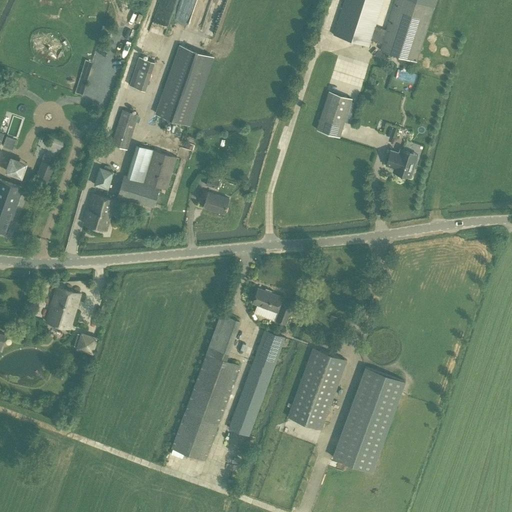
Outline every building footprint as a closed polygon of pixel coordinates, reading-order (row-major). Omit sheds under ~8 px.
[(183,0),(175,20),(187,25),(196,0),(183,0)] [(217,33),(226,0),(212,0),(212,2),(203,3),(198,1),(199,19),(201,14),(205,15),(205,16),(203,26),(203,31),(212,33),(217,33)] [(369,45),(371,38),(382,42),(380,49),(416,60),(435,0),(395,0),(386,29),(375,25),(383,0),(344,0),(333,34),(369,45)] [(157,20),(161,15),(167,19),(172,13),(161,6),(153,17),(157,20)] [(156,113),(188,124),(212,55),(180,44),(156,113)] [(129,84),(145,90),(154,61),(139,56),(129,84)] [(86,58),(76,90),(83,93),(93,60),(86,58)] [(317,128),(340,136),(352,98),(329,90),(317,128)] [(111,143),(127,148),(138,114),(123,109),(111,143)] [(1,145),(11,148),(15,138),(5,135),(1,145)] [(117,195),(153,206),(160,185),(166,187),(176,155),(139,144),(129,176),(123,175),(117,195)] [(399,172),(411,176),(417,157),(408,155),(410,151),(400,148),(399,151),(391,149),(386,164),(394,167),(393,170),(399,172)] [(7,171),(20,176),(25,161),(12,156),(7,171)] [(35,178),(47,183),(54,164),(42,159),(35,178)] [(94,183),(108,188),(113,170),(100,166),(94,183)] [(205,185),(217,188),(220,179),(208,176),(205,185)] [(0,228),(7,231),(23,186),(0,177),(0,228)] [(203,206),(224,213),(229,197),(208,190),(203,206)] [(83,222),(105,230),(116,199),(93,191),(83,222)] [(46,320),(69,328),(80,292),(56,285),(46,320)] [(276,310),(277,308),(279,309),(281,303),(279,302),(282,295),(258,286),(253,301),(276,310)] [(292,305),(281,302),(281,303),(279,309),(276,318),(286,321),(292,305)] [(207,352),(226,359),(240,320),(221,313),(207,352)] [(229,427),(249,434),(285,336),(265,329),(229,427)] [(83,348),(91,350),(95,338),(82,334),(79,343),(84,344),(83,348)] [(329,412),(348,359),(314,346),(288,416),(323,429),(324,424),(329,426),(333,413),(329,412)] [(171,447),(205,460),(240,364),(226,359),(207,352),(171,447)] [(334,456),(374,470),(406,380),(367,366),(334,456)]
